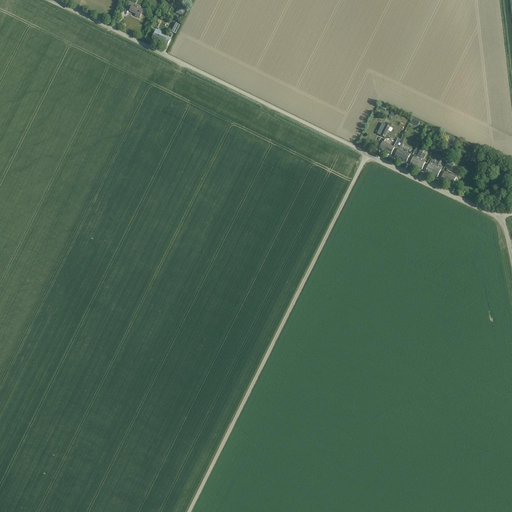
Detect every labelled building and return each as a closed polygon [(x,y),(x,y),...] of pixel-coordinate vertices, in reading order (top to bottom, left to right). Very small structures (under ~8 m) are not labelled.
[(139,19),(143,11),(139,9),(140,7),(130,3),(128,8),(130,10),(130,12),(136,15),(135,17),(139,19)] [(181,7),(177,14),(183,17),(186,10),(181,7)] [(180,32),(185,24),(181,21),(176,30),(180,32)] [(155,32),(154,34),(152,39),(167,46),(170,39),(160,34),(161,32),(156,30),(155,32)] [(385,138),(389,130),(390,127),(386,125),(380,136),(385,138)] [(401,140),(394,154),(395,155),(395,157),(401,160),(404,153),(399,150),(401,148),(405,138),(403,136),(401,140)] [(458,140),(451,136),(449,140),(448,142),(456,145),(458,140)] [(379,149),(385,152),(389,145),(384,143),(385,140),(384,139),(379,149)] [(389,145),(385,152),(391,155),(392,154),(394,154),(401,140),(398,139),(394,148),(389,145)] [(423,153),(416,167),(422,170),(425,163),(424,163),(421,161),(422,159),(423,160),(426,155),(427,152),(424,151),(423,153)] [(416,167),(423,153),(419,152),(417,156),(415,155),(414,157),(412,156),(409,163),(411,163),(410,165),(416,167)] [(407,162),(409,163),(412,156),(410,156),(409,155),(404,153),(401,160),(406,163),(407,162)] [(441,154),(431,175),(437,178),(442,168),(442,167),(440,166),(445,156),(444,155),(444,154),(442,153),(442,154),(441,154)] [(425,172),(431,175),(441,154),(438,161),(435,160),(434,161),(432,159),(425,172)] [(445,168),(450,171),(453,165),(448,162),(445,168)] [(441,180),(447,182),(450,175),(446,173),(444,172),(441,180)] [(452,173),(450,175),(447,182),(453,185),(457,176),(452,173)]
